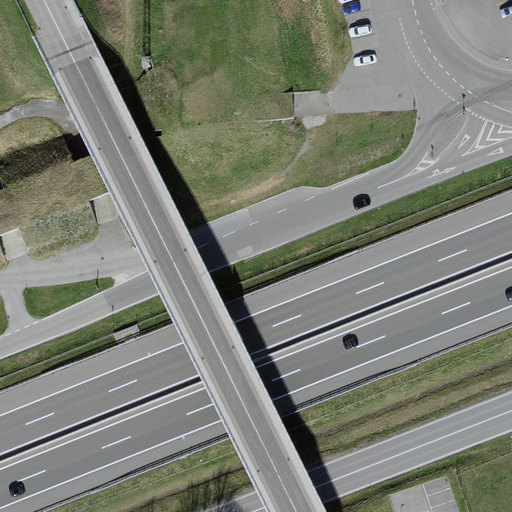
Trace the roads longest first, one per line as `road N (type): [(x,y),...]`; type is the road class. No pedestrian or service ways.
road 1 (motorway): [(0,489),(511,287)]
road 2 (motorway): [(511,231),(0,433)]
road 3 (unclassified): [(67,49),(297,511)]
road 4 (unclassified): [(351,206),(0,346)]
road 5 (tertiary): [(247,511),(511,409)]
